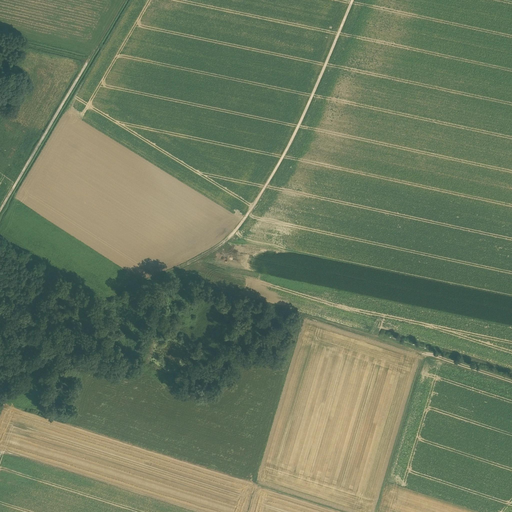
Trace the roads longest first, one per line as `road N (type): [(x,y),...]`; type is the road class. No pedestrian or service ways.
road 1 (track): [(352,0),(287,150),(237,230),(61,326),(0,409)]
road 2 (track): [(511,383),(171,270)]
road 3 (track): [(90,57),(0,210)]
road 4 (track): [(375,511),(424,354)]
road 5 (track): [(123,0),(90,57),(0,35)]
